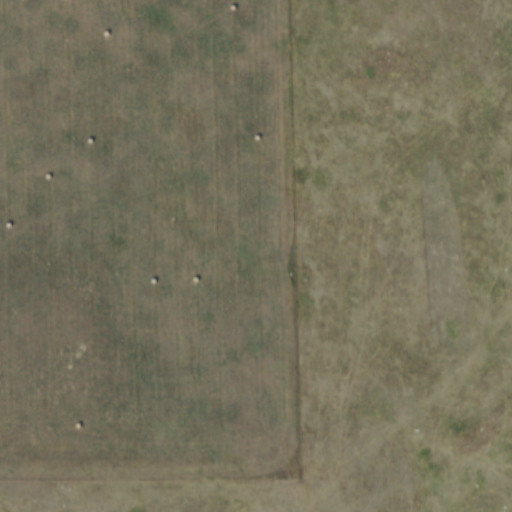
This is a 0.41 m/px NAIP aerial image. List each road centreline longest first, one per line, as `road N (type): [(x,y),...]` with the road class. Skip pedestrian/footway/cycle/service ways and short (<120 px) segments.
road 1 (track): [(275,482),(308,485),(394,417),(456,385),(511,313)]
road 2 (track): [(511,410),(482,442),(462,446),(423,406)]
